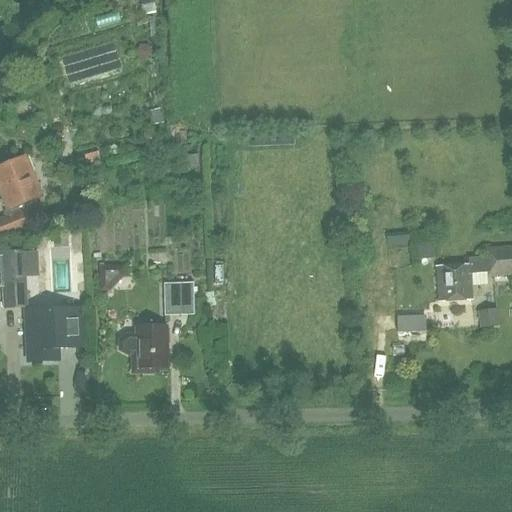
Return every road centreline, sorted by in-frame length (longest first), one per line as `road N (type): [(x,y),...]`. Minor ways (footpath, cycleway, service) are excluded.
road 1 (unclassified): [(211,419),(511,412)]
road 2 (residential): [(211,419),(0,422)]
